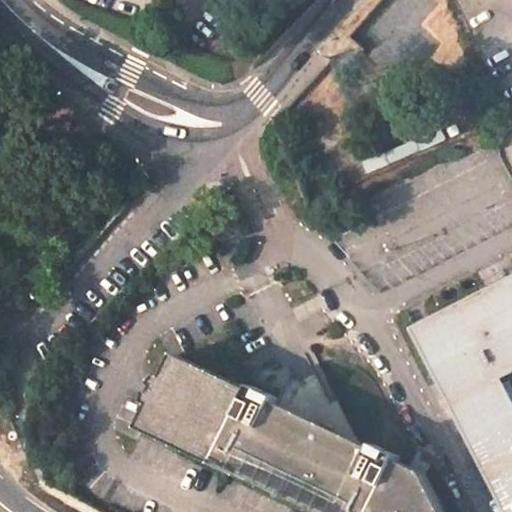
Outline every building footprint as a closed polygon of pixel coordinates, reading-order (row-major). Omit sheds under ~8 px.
[(373,0),(344,30),(352,39),(369,57),(425,0),(373,0)] [(499,158),(511,183),(511,0),(453,0),(511,114),(511,124),(510,125),(505,130),(500,137),(498,142),(497,153),(499,158)] [(441,29),(421,38),(432,58),(427,61),(436,78),(459,66),(441,29)] [(321,444),(270,420),(279,403),(281,398),(268,391),(256,385),(253,391),(178,354),(142,428),(218,464),(220,460),(243,471),(241,475),(317,511),(446,511),(427,474),(399,461),(401,455),(377,444),(374,449),(366,466),(321,444)] [(270,420),(321,444),(366,466),(374,449),(329,427),(279,403),(270,420)]
